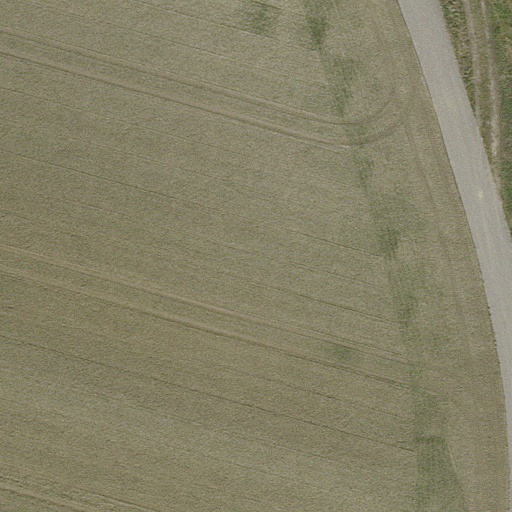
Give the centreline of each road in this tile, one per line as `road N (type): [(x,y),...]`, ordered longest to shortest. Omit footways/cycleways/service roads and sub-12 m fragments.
road 1 (track): [(511,285),(476,152),(484,58),(472,0)]
road 2 (track): [(424,0),(476,152)]
